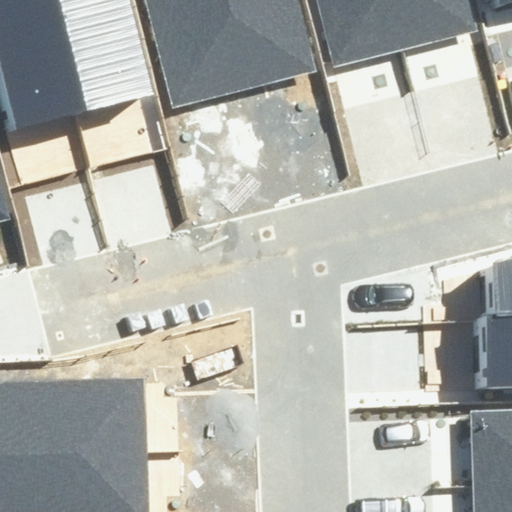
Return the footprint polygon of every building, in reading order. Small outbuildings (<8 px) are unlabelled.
[(0,0),(0,74),(14,130),(88,111),(60,0),(0,0)] [(130,0),(60,0),(88,111),(155,95),(130,0)] [(148,0),(174,105),(241,90),(219,0),(148,0)] [(219,0),(241,90),(318,72),(301,0),(219,0)] [(316,0),(331,63),(398,47),(387,0),(316,0)] [(387,0),(398,47),(474,29),(467,0),(387,0)] [(511,0),(493,0),(496,11),(511,6),(511,0)] [(511,257),(494,263),(497,311),(511,310),(511,257)] [(485,311),(486,383),(511,382),(511,310),(497,311),(485,311)] [(147,384),(0,388),(0,459),(150,455),(147,384)] [(511,411),(473,412),(474,486),(511,485),(511,411)] [(0,511),(151,511),(150,455),(0,459),(0,511)] [(473,511),(511,511),(511,485),(474,486),(473,511)]
